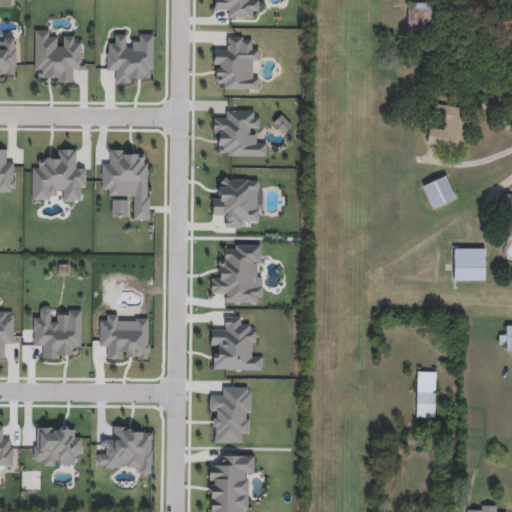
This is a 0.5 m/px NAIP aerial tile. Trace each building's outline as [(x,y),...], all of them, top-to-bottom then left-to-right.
[(407,3),(438,3),(437,34),(406,34),(407,3)] [(427,145),(469,150),(474,107),(432,102),(427,145)] [(422,186),(433,210),(455,200),(444,176),(422,186)] [(505,235),(511,236),(511,192),(501,190),(495,216),(509,219),(505,235)] [(453,250),(454,282),(486,281),(485,249),(453,250)] [(499,335),(499,351),(511,350),(511,326),(507,326),(507,335),(499,335)] [(416,419),(436,419),(437,372),(417,372),(416,419)]
